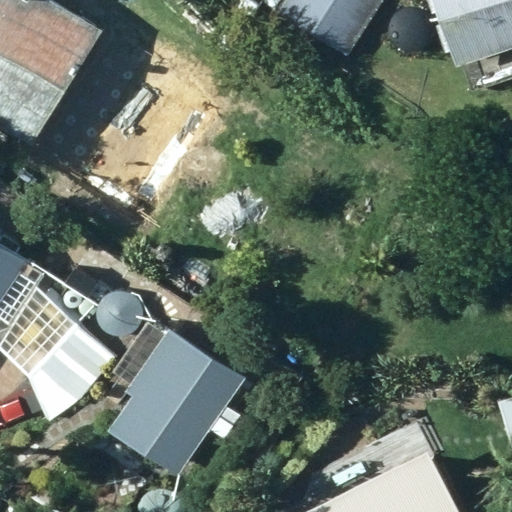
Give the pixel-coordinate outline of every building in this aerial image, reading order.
[(0,0),(0,125),(35,146),(104,31),(52,0),(0,0)] [(350,57),(385,0),(290,0),(281,14),(350,57)] [(511,0),(440,0),(464,68),(511,52),(511,0)] [(110,161),(126,178),(137,168),(121,151),(110,161)] [(0,247),(0,319),(13,328),(46,278),(0,247)] [(249,379),(178,329),(173,336),(156,324),(121,373),(139,385),(133,394),(139,399),(117,431),(181,475),(212,431),(227,441),(243,417),(229,408),(249,379)] [(115,358),(87,333),(60,363),(88,389),(115,358)] [(511,431),(511,376),(500,379),(511,431)] [(462,511),(433,454),(319,511),(462,511)]
